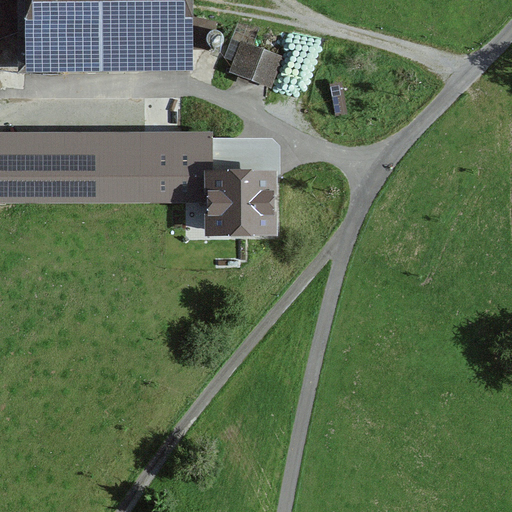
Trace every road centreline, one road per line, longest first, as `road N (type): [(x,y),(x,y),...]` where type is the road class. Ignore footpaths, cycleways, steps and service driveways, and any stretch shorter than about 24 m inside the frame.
road 1 (unclassified): [(288,511),(346,237),(373,179),(408,133),(511,25)]
road 2 (track): [(9,0),(9,76),(170,83),(218,98),(373,179)]
